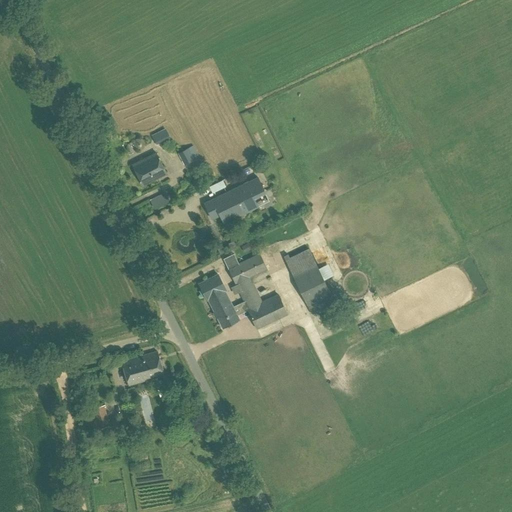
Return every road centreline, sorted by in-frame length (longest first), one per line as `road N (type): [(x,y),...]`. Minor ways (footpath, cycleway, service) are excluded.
road 1 (unclassified): [(177,333),(7,0)]
road 2 (unclassified): [(266,511),(177,333)]
road 3 (unclassified): [(177,333),(0,375)]
road 4 (track): [(81,511),(59,362)]
